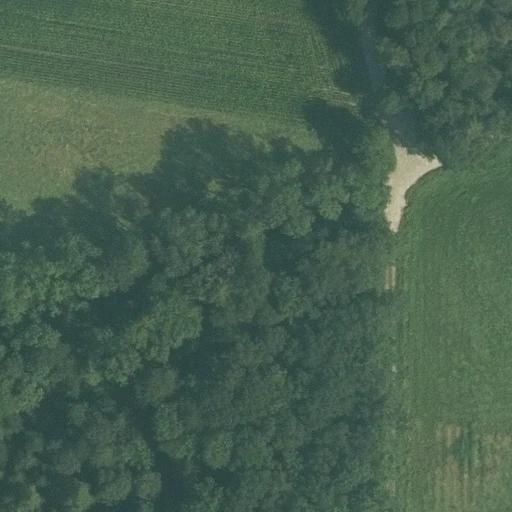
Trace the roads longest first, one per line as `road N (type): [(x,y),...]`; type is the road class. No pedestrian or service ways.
road 1 (track): [(387,185),(378,511)]
road 2 (track): [(363,0),(381,92),(420,171)]
road 3 (track): [(387,185),(511,136)]
